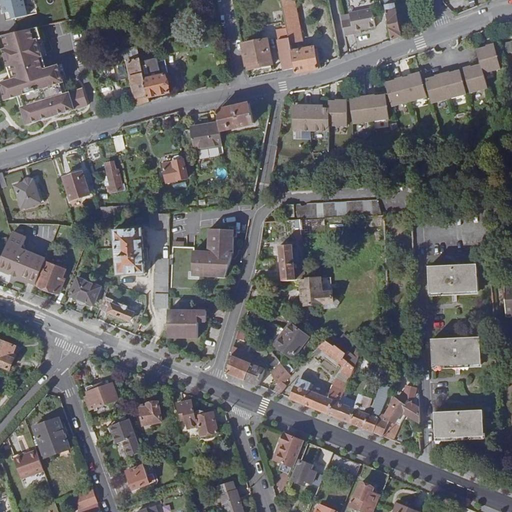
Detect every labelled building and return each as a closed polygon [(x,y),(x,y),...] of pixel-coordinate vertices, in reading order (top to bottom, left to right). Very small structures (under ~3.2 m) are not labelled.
[(24,0),(0,0),(3,12),(9,11),(11,19),(28,15),(24,0)] [(289,0),(284,1),(288,25),(289,28),(291,42),(303,40),(295,0),(289,0)] [(464,0),(468,9),(487,2),(486,0),(464,0)] [(392,40),(403,36),(398,9),(397,10),(396,4),(385,5),(392,40)] [(342,20),(345,35),(353,34),(353,30),(361,29),(375,27),(371,8),(349,12),(350,19),(342,20)] [(27,124),(88,105),(83,88),(67,93),(64,82),(67,81),(62,64),(50,68),(38,29),(42,28),(42,26),(26,30),(9,34),(4,35),(13,70),(15,76),(7,78),(11,93),(28,89),(32,104),(22,108),(27,124)] [(291,42),(289,28),(277,30),(285,70),(295,68),(296,73),(297,73),(293,52),(291,42)] [(269,37),(243,42),(248,69),(274,63),(269,37)] [(478,67),(477,64),(476,62),(469,64),(476,90),(493,86),(489,70),(507,66),(501,40),(493,42),(494,44),(495,46),(491,47),(491,44),(484,46),(488,61),(480,63),(481,66),(478,67)] [(297,73),(319,69),(315,48),(293,52),(297,73)] [(154,57),(141,60),(145,78),(158,75),(154,57)] [(134,85),(139,104),(151,101),(150,97),(145,78),(141,60),(128,63),(132,77),(134,85)] [(440,75),(439,73),(432,75),(438,100),(456,95),(474,91),(467,66),(460,68),(461,70),(458,71),(457,69),(456,67),(450,68),(442,70),(443,72),(443,75),(440,75)] [(399,78),(399,76),(392,78),(398,102),(415,98),(432,93),(425,68),(418,69),(419,71),(419,73),(416,74),(416,72),(409,74),(408,72),(402,74),(402,76),(403,77),(399,78)] [(145,78),(150,97),(170,92),(166,74),(158,75),(145,78)] [(363,97),(363,94),(355,95),(358,120),(376,118),(395,117),(392,91),(383,92),(384,95),(381,95),(380,92),(380,91),(373,91),(366,92),(366,93),(367,97),(363,97)] [(334,105),(335,123),(353,122),(352,96),(344,96),(344,98),(344,101),(341,101),(341,98),(341,97),(333,97),(334,105)] [(335,129),(335,123),(334,105),(323,106),(323,102),(316,103),(309,103),(309,106),(299,106),(299,129),(317,129),(335,129)] [(256,123),(251,103),(219,110),(221,122),(222,130),(256,123)] [(196,147),(224,143),(223,136),(222,130),(221,122),(210,124),(211,126),(193,129),(196,147)] [(123,135),(114,137),(119,151),(127,149),(123,135)] [(98,142),(88,146),(92,161),(103,158),(98,142)] [(175,166),(165,168),(168,182),(188,178),(184,160),(183,157),(182,156),(181,156),(179,156),(178,156),(176,156),(175,157),(174,158),(174,159),(174,162),(175,166)] [(110,193),(127,190),(126,184),(123,184),(120,170),(108,172),(112,187),(108,187),(110,193)] [(64,177),(71,201),(91,195),(84,171),(64,177)] [(4,172),(0,173),(0,188),(9,187),(4,172)] [(35,180),(16,185),(23,209),(42,204),(35,180)] [(295,204),(300,220),(302,220),(307,220),(313,220),(314,220),(318,220),(320,219),(327,219),(334,219),(340,218),(347,218),(354,217),(360,217),(368,217),(375,216),(382,216),(377,200),(369,201),(362,201),(355,201),(348,201),(341,202),(335,202),(328,202),(321,203),(315,203),(308,203),(302,203),(295,204)] [(295,217),(295,205),(285,205),(285,217),(295,217)] [(164,228),(171,228),(171,214),(165,213),(157,213),(151,213),(150,228),(156,228),(164,228)] [(101,222),(101,225),(113,224),(113,229),(117,230),(115,223),(118,223),(114,214),(109,215),(109,216),(105,217),(101,222)] [(74,221),(76,226),(87,224),(89,223),(88,218),(74,221)] [(144,228),(117,230),(119,275),(147,273),(144,228)] [(210,252),(196,251),(194,276),(220,278),(221,275),(228,275),(234,258),(237,234),(213,229),(208,247),(210,247),(210,252)] [(14,233),(10,240),(0,266),(0,269),(30,282),(41,256),(30,252),(25,244),(27,238),(14,233)] [(281,245),(284,281),(302,280),(307,280),(306,264),(296,265),(294,244),(281,245)] [(194,276),(196,251),(196,247),(174,246),(171,287),(224,290),(227,278),(220,278),(194,276)] [(169,308),(169,297),(170,295),(170,288),(170,281),(170,273),(170,260),(163,259),(157,259),(157,273),(155,273),(155,280),(155,287),(155,294),(156,294),(156,307),(163,308),(169,308)] [(44,268),(42,274),(43,275),(40,284),(58,292),(67,269),(49,262),(46,268),(44,268)] [(100,263),(99,271),(104,272),(108,270),(109,265),(100,263)] [(476,266),(429,267),(430,294),(477,292),(476,266)] [(94,305),(102,287),(79,277),(72,296),(94,305)] [(307,280),(302,280),(304,305),(334,303),(332,278),(307,280)] [(106,297),(101,310),(130,323),(134,312),(128,310),(129,306),(106,297)] [(198,314),(198,322),(207,323),(207,311),(198,310),(198,314)] [(169,334),(198,335),(198,322),(198,314),(169,313),(169,334)] [(279,344),(296,356),(311,335),(292,321),(287,329),(288,330),(279,344)] [(332,335),(328,341),(335,346),(336,345),(341,349),(343,346),(342,345),(346,340),(342,337),(339,340),(332,335)] [(17,345),(0,338),(0,363),(11,369),(15,358),(12,357),(17,345)] [(480,338),(432,340),(433,367),(481,365),(480,338)] [(328,341),(327,340),(320,347),(350,369),(348,374),(351,376),(356,367),(344,358),(346,354),(343,351),(341,349),(336,345),(335,346),(328,341)] [(238,350),(234,348),(232,354),(230,374),(246,380),(252,364),(247,362),(249,357),(238,352),(238,350)] [(344,358),(356,367),(362,351),(358,350),(355,356),(348,351),(346,354),(344,358)] [(252,364),(246,380),(260,386),(266,370),(252,364)] [(293,375),(285,366),(284,368),(283,366),(279,369),(281,371),(276,377),(275,378),(281,387),(293,375)] [(393,382),(395,377),(384,368),(382,373),(393,382)] [(374,433),(380,418),(389,393),(384,391),(373,416),(364,412),(365,408),(369,410),(380,380),(377,378),(369,398),(364,395),(359,406),(356,405),(355,409),(350,423),(374,433)] [(290,398),(303,404),(309,390),(311,384),(303,380),(300,387),(295,384),(290,398)] [(346,388),(347,384),(340,380),(339,384),(334,382),(330,392),(335,394),(342,397),(343,395),(346,388)] [(84,397),(89,410),(119,400),(113,383),(105,386),(104,382),(93,386),(94,390),(86,392),(87,396),(84,397)] [(303,404),(329,415),(335,401),(333,400),(335,394),(330,392),(327,398),(323,396),(309,390),(303,404)] [(420,409),(419,399),(407,392),(406,401),(407,402),(420,409)] [(329,415),(350,423),(355,409),(340,403),(342,397),(335,394),(333,400),(335,401),(329,415)] [(402,412),(420,423),(420,409),(407,402),(405,406),(397,398),(396,399),(394,397),(392,401),(394,402),(386,417),(395,423),(396,422),(399,424),(402,419),(399,417),(402,412)] [(197,419),(193,400),(179,404),(182,418),(187,417),(188,421),(197,419)] [(143,409),(145,426),(163,422),(160,403),(149,404),(150,408),(143,409)] [(484,411),(436,413),(437,441),(485,440),(484,411)] [(215,412),(199,416),(203,435),(219,431),(215,412)] [(59,418),(35,427),(46,458),(70,450),(59,418)] [(374,433),(384,437),(389,422),(380,418),(374,433)] [(129,458),(143,454),(132,420),(128,422),(121,424),(112,428),(118,445),(123,443),(129,458)] [(304,440),(285,433),(281,443),(284,443),(274,466),(289,472),(295,456),(297,457),(304,440)] [(284,443),(281,443),(272,465),(274,466),(284,443)] [(37,451),(15,459),(22,480),(45,471),(37,451)] [(333,454),(327,468),(337,472),(343,458),(333,454)] [(337,472),(355,479),(361,465),(343,458),(337,472)] [(302,460),(295,480),(307,484),(309,481),(314,483),(318,472),(309,469),(311,464),(302,460)] [(146,465),(129,471),(135,491),(153,484),(146,465)] [(315,485),(320,487),(323,478),(319,477),(315,485)] [(220,487),(223,497),(238,492),(235,482),(220,487)] [(355,495),(350,506),(364,511),(374,511),(381,495),(373,492),(375,487),(362,482),(356,496),(355,495)] [(99,502),(94,489),(77,496),(81,509),(99,502)] [(244,511),(238,492),(222,497),(227,511),(244,511)] [(81,509),(80,509),(81,511),(92,511),(101,509),(99,502),(81,509)]
